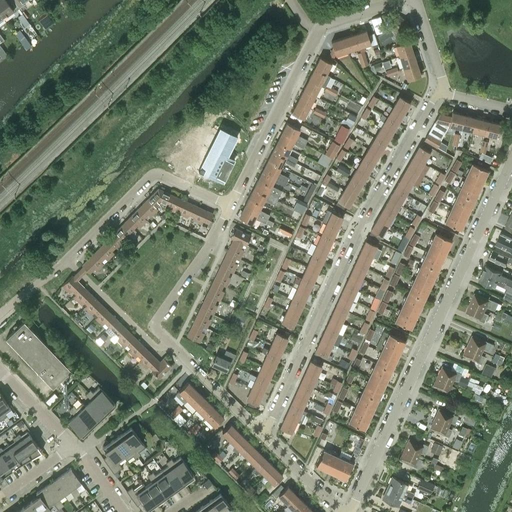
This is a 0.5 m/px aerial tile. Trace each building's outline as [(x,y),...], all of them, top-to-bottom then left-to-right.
[(18,9),(12,0),(9,0),(7,2),(5,0),(0,0),(0,14),(2,18),(13,10),(14,12),(18,9)] [(25,0),(12,0),(18,9),(24,5),(22,2),(25,0)] [(406,21),(403,19),(394,15),(388,26),(391,28),(396,44),(403,42),(400,32),(406,21)] [(354,34),(358,47),(370,43),(371,46),(378,44),(374,32),(367,34),(366,30),(354,34)] [(387,30),(377,37),(384,47),(394,40),(387,30)] [(343,37),(348,50),(358,47),(354,34),(343,37)] [(330,52),(334,57),(335,54),(336,54),(348,50),(343,37),(331,41),(333,47),(330,52)] [(399,55),(412,51),(409,40),(403,42),(396,44),(399,55)] [(357,53),(359,60),(366,58),(364,51),(357,53)] [(403,67),(416,63),(412,51),(399,55),(403,67)] [(314,68),(326,74),(331,62),(334,57),(330,52),(326,60),(320,56),(314,68)] [(359,60),(361,67),(368,64),(366,58),(359,60)] [(379,63),(373,65),(375,71),(381,69),(379,63)] [(416,63),(403,67),(407,79),(420,75),(416,63)] [(326,74),(314,68),(309,79),(320,84),(326,74)] [(320,84),(309,79),(303,90),(314,96),(320,84)] [(324,90),(329,93),(332,88),(327,85),(324,90)] [(329,93),(335,96),(337,91),(332,88),(329,93)] [(314,96),(303,90),(297,101),(309,107),(314,96)] [(393,106),(404,112),(410,102),(399,96),(393,106)] [(309,107),(297,101),(291,113),(303,118),(309,107)] [(387,117),(397,123),(404,112),(393,106),(387,117)] [(461,128),(464,115),(452,112),(451,117),(439,114),(434,122),(428,133),(427,133),(424,139),(437,147),(440,141),(449,125),(461,128)] [(397,123),(387,117),(382,114),(380,119),(384,121),(381,127),(392,133),(397,123)] [(472,131),(476,118),(464,115),(461,128),(472,131)] [(476,118),(472,131),(484,134),(488,121),(476,118)] [(488,121),(484,134),(496,137),(499,123),(488,121)] [(307,140),(297,134),(300,129),(286,122),(282,132),(299,141),(305,144),(307,140)] [(341,143),(349,129),(342,125),(334,139),(341,143)] [(220,127),(198,170),(223,182),(234,159),(227,156),(237,136),(220,127)] [(375,137),(386,143),(392,133),(381,127),(375,137)] [(299,141),(282,132),(277,141),(290,148),(293,143),(303,148),(305,144),(299,141)] [(368,148),(379,154),(386,143),(375,137),(368,148)] [(324,154),(332,158),(340,145),(332,140),(324,154)] [(288,154),(290,148),(277,141),(272,151),(285,157),(290,160),(296,163),(298,159),(295,157),(288,154)] [(424,162),(429,152),(419,146),(413,155),(424,162)] [(362,158),(373,165),(379,154),(368,148),(362,158)] [(290,160),(285,157),(272,151),(267,160),(281,167),(284,161),(294,166),(296,163),(290,160)] [(407,167),(417,173),(424,162),(413,155),(407,167)] [(357,167),(367,174),(373,165),(362,158),(357,167)] [(267,160),(263,169),(286,181),(288,177),(278,172),(281,167),(267,160)] [(474,200),(488,170),(471,163),(458,192),(474,200)] [(351,178),(361,184),(367,174),(357,167),(351,178)] [(417,173),(407,167),(401,177),(411,184),(417,173)] [(284,186),(286,181),(263,169),(258,179),(271,186),(274,181),(284,186)] [(411,184),(401,177),(395,187),(406,193),(411,184)] [(344,189),(354,196),(361,184),(351,178),(344,189)] [(269,191),(271,186),(258,179),(253,188),(276,200),(277,200),(279,195),(269,191)] [(316,193),(320,195),(324,188),(320,186),(316,193)] [(406,193),(395,187),(389,199),(399,205),(406,193)] [(166,203),(170,194),(158,188),(147,199),(155,206),(160,201),(166,203)] [(277,200),(276,200),(253,188),(248,197),(262,204),(264,200),(274,205),(277,200)] [(354,196),(344,189),(338,200),(348,206),(354,196)] [(461,229),(464,222),(474,200),(458,192),(444,222),(461,229)] [(180,210),(184,200),(170,194),(166,203),(164,206),(173,210),(175,207),(180,210)] [(259,210),(262,204),(248,197),(244,207),(257,214),(267,219),(273,222),(275,218),(266,214),(266,213),(259,210)] [(157,209),(155,206),(147,199),(137,210),(144,217),(148,213),(150,216),(157,209)] [(399,205),(389,199),(383,209),(393,215),(399,205)] [(194,216),(198,207),(184,200),(180,210),(178,213),(187,217),(189,214),(194,216)] [(208,223),(209,221),(212,213),(198,207),(194,216),(192,219),(201,223),(203,220),(208,223)] [(273,222),(267,219),(257,214),(244,207),(239,216),(252,223),(255,217),(272,225),(273,222)] [(393,215),(383,209),(377,219),(387,225),(393,215)] [(144,217),(137,210),(126,221),(133,228),(137,224),(139,227),(146,220),(144,217)] [(326,223),(337,228),(342,217),(331,211),(326,223)] [(387,225),(377,219),(371,229),(374,231),(371,235),(379,239),(387,225)] [(133,228),(126,221),(115,232),(122,239),(126,235),(128,237),(135,230),(133,228)] [(337,228),(326,223),(321,234),(332,239),(337,228)] [(278,231),(290,236),(292,232),(280,226),(278,231)] [(250,235),(234,227),(230,237),(233,239),(243,243),(246,244),(250,235)] [(122,239),(115,232),(104,243),(111,250),(115,246),(118,248),(125,241),(122,239)] [(438,270),(451,240),(435,233),(421,262),(438,270)] [(332,239),(321,234),(316,245),(327,250),(332,239)] [(511,250),(511,238),(501,234),(497,244),(511,250)] [(233,239),(227,252),(236,257),(239,258),(243,249),(240,248),(243,243),(233,239)] [(360,252),(371,257),(376,245),(365,240),(360,252)] [(111,250),(104,243),(93,254),(101,261),(104,257),(107,259),(114,252),(111,250)] [(327,250),(316,245),(312,254),(323,259),(327,250)] [(511,257),(494,249),(490,257),(505,265),(507,261),(511,263),(511,257)] [(236,257),(227,252),(220,266),(229,271),(232,272),(237,263),(234,262),(236,257)] [(355,263),(366,268),(371,257),(360,252),(355,263)] [(400,255),(394,252),(391,258),(397,260),(400,255)] [(103,263),(101,261),(93,254),(82,265),(83,266),(80,269),(84,273),(87,270),(89,272),(94,268),(96,270),(103,263)] [(323,259),(312,254),(306,268),(317,273),(323,259)] [(406,265),(411,267),(415,259),(410,257),(406,265)] [(424,299),(425,298),(438,270),(421,262),(408,291),(424,299)] [(366,268),(355,263),(350,273),(362,278),(366,268)] [(511,279),(501,274),(502,272),(486,265),(483,273),(511,286),(511,279)] [(229,271),(220,266),(213,280),(223,285),(226,286),(230,277),(227,276),(229,271)] [(317,273),(306,268),(301,277),(313,282),(317,273)] [(362,278),(350,273),(345,284),(357,289),(362,278)] [(511,286),(483,273),(479,280),(494,288),(496,283),(507,289),(507,290),(511,291),(511,286)] [(76,293),(83,286),(77,280),(79,277),(76,274),(73,276),(72,275),(62,285),(69,292),(72,290),(76,293)] [(313,282),(301,277),(296,275),(294,281),(299,283),(296,288),(308,293),(313,282)] [(384,290),(389,279),(383,277),(379,288),(384,290)] [(223,285),(213,280),(207,294),(216,299),(219,300),(223,291),(220,290),(223,285)] [(357,289),(345,284),(340,295),(351,300),(357,289)] [(87,304),(94,297),(83,286),(76,293),(73,296),(80,303),(83,300),(87,304)] [(308,293),(296,288),(292,298),(303,303),(308,293)] [(374,298),(378,300),(384,290),(379,288),(374,298)] [(411,328),(414,322),(424,299),(408,291),(394,321),(411,328)] [(216,299),(207,294),(200,308),(209,312),(212,314),(217,305),(214,303),(216,299)] [(493,301),(489,299),(488,301),(474,294),(470,303),(484,309),(485,306),(495,311),(498,304),(493,301)] [(351,300),(340,295),(335,306),(346,311),(351,300)] [(98,315),(105,308),(94,297),(87,304),(84,307),(91,314),(94,311),(98,315)] [(303,303),(292,298),(287,309),(298,314),(303,303)] [(374,298),(369,307),(374,309),(378,300),(374,298)] [(488,315),(482,312),(484,309),(470,303),(466,312),(480,318),(479,320),(484,322),(488,315)] [(330,317),(341,322),(346,311),(335,306),(330,317)] [(108,326),(116,319),(105,308),(98,315),(95,318),(102,324),(105,322),(108,326)] [(209,312),(200,308),(194,322),(203,326),(206,328),(210,319),(207,317),(209,312)] [(365,319),(370,321),(374,311),(369,308),(365,319)] [(298,314),(287,309),(281,321),(292,326),(298,314)] [(232,323),(241,327),(246,317),(237,313),(232,323)] [(326,327),(337,332),(341,322),(330,317),(326,327)] [(119,337),(127,330),(116,319),(108,326),(106,328),(113,335),(116,333),(119,337)] [(5,338),(52,387),(70,370),(23,321),(5,338)] [(364,321),(362,324),(359,331),(364,333),(369,323),(364,321)] [(194,322),(187,336),(199,342),(203,333),(200,331),(203,326),(194,322)] [(337,332),(326,327),(321,338),(332,343),(337,332)] [(130,348),(138,340),(127,330),(119,337),(117,339),(124,346),(126,344),(130,348)] [(253,340),(258,343),(263,333),(257,331),(255,335),(253,340)] [(271,344),(282,349),(287,338),(276,332),(271,344)] [(350,339),(359,343),(362,336),(353,332),(350,339)] [(391,370),(395,363),(405,341),(389,333),(375,363),(391,370)] [(467,346),(481,352),(482,349),(487,351),(490,344),(485,342),(485,343),(472,337),(467,346)] [(332,343),(321,338),(315,350),(316,350),(315,353),(323,357),(324,354),(326,355),(332,343)] [(141,358),(148,351),(138,340),(130,348),(128,350),(136,357),(138,355),(141,358)] [(282,349),(271,344),(266,354),(277,359),(282,349)] [(479,356),(481,352),(467,346),(463,354),(477,361),(476,362),(481,364),(483,358),(479,356)] [(232,362),(235,354),(226,350),(222,357),(216,355),(212,365),(225,371),(230,361),(232,362)] [(159,362),(148,351),(141,358),(139,361),(146,368),(148,365),(152,369),(159,362)] [(277,359),(266,354),(262,364),(273,369),(277,359)] [(159,362),(152,369),(151,370),(159,378),(171,365),(164,358),(159,362)] [(306,371),(317,376),(321,366),(310,361),(306,371)] [(378,400),(378,398),(391,370),(375,363),(361,392),(378,400)] [(481,373),(491,377),(495,367),(485,363),(481,373)] [(273,369),(262,364),(257,376),(268,381),(273,369)] [(438,376),(451,382),(453,379),(457,381),(460,374),(456,372),(455,373),(442,367),(438,376)] [(317,376),(306,371),(300,382),(312,387),(317,376)] [(268,381),(257,376),(256,376),(250,373),(248,378),(254,381),(251,387),(263,392),(268,381)] [(450,385),(451,382),(438,376),(434,385),(447,391),(446,392),(451,394),(454,387),(450,385)] [(188,400),(197,391),(188,381),(179,391),(188,400)] [(312,387),(300,382),(295,394),(306,398),(312,387)] [(471,391),(474,392),(477,394),(481,386),(474,383),(472,387),(471,391)] [(87,392),(107,412),(115,404),(98,386),(92,392),(90,390),(87,392)] [(263,392),(251,387),(246,398),(257,404),(263,392)] [(197,391),(188,400),(197,409),(206,399),(197,391)] [(107,412),(87,392),(85,394),(91,400),(85,406),(99,420),(107,412)] [(364,429),(367,422),(378,400),(361,392),(348,421),(364,429)] [(484,397),(477,394),(474,393),(472,397),(481,402),(484,397)] [(0,414),(3,419),(6,416),(5,414),(11,409),(7,403),(1,396),(0,394),(0,414)] [(306,398),(295,394),(290,404),(302,409),(306,398)] [(206,399),(197,409),(206,418),(215,409),(206,399)] [(99,420),(85,406),(81,402),(75,408),(73,406),(71,408),(90,428),(99,420)] [(316,403),(314,408),(318,410),(322,412),(324,407),(316,403)] [(454,412),(456,407),(448,403),(445,408),(454,412)] [(178,404),(174,409),(179,413),(183,409),(178,404)] [(302,409),(290,404),(285,415),(297,420),(302,409)] [(464,417),(466,412),(456,407),(454,412),(464,417)] [(90,428),(71,408),(68,410),(74,416),(68,422),(82,436),(90,428)] [(170,413),(174,418),(179,413),(174,409),(170,413)] [(215,409),(206,418),(214,426),(223,417),(215,409)] [(434,418),(447,424),(448,422),(453,424),(457,417),(452,415),(451,416),(438,410),(434,418)] [(463,420),(473,425),(477,416),(466,412),(463,420)] [(280,427),(291,432),(297,420),(285,415),(280,427)] [(447,424),(434,418),(430,426),(444,432),(443,433),(448,436),(451,429),(447,426),(447,424)] [(196,422),(192,426),(196,431),(200,426),(196,422)] [(230,441),(239,432),(231,424),(222,433),(230,441)] [(192,435),(196,431),(192,426),(187,431),(192,435)] [(121,433),(137,456),(140,455),(138,452),(145,447),(130,427),(121,433)] [(15,436),(30,457),(40,450),(37,445),(31,438),(27,432),(21,436),(19,434),(15,436)] [(236,453),(239,449),(247,441),(239,432),(230,441),(235,446),(232,449),(236,453)] [(123,457),(126,460),(132,456),(134,458),(137,456),(121,433),(111,440),(123,457)] [(8,445),(21,463),(30,457),(15,436),(12,439),(14,441),(8,445)] [(452,441),(442,437),(439,442),(450,447),(452,441)] [(123,457),(111,440),(102,447),(108,455),(103,459),(113,474),(122,468),(117,461),(123,457)] [(405,449),(418,455),(419,452),(424,454),(427,446),(423,444),(422,446),(409,440),(405,449)] [(248,458),(257,450),(247,441),(239,449),(248,458)] [(454,441),(452,446),(458,449),(461,444),(454,441)] [(430,451),(438,455),(443,446),(434,442),(430,451)] [(0,447),(0,453),(12,470),(21,463),(8,445),(2,449),(0,447)] [(345,480),(353,463),(323,449),(316,466),(345,480)] [(421,460),(417,458),(418,455),(405,449),(401,458),(414,464),(413,466),(418,468),(421,460)] [(256,467),(265,458),(257,450),(248,458),(256,467)] [(0,473),(2,477),(12,470),(0,453),(0,473)] [(168,461),(185,484),(194,477),(180,457),(173,461),(171,459),(168,461)] [(265,475),(274,467),(265,458),(256,467),(265,475)] [(185,484),(168,461),(165,463),(167,465),(161,470),(175,490),(185,484)] [(274,467),(265,475),(274,484),(282,475),(274,467)] [(75,487),(81,483),(70,468),(61,474),(77,496),(80,494),(75,487)] [(175,490),(161,470),(154,475),(152,472),(150,474),(166,497),(175,490)] [(74,498),(77,496),(61,474),(53,480),(64,495),(69,491),(74,498)] [(166,497),(150,474),(147,476),(152,482),(145,487),(157,504),(166,497)] [(414,493),(405,489),(408,483),(392,476),(388,484),(389,485),(388,488),(411,499),(414,493)] [(417,488),(429,493),(434,484),(421,479),(417,488)] [(58,499),(64,495),(53,480),(45,486),(60,508),(63,505),(58,499)] [(145,487),(144,486),(142,483),(133,490),(131,487),(126,491),(137,506),(141,502),(147,510),(157,504),(145,487)] [(287,504),(296,495),(287,486),(284,489),(280,485),(272,493),(276,498),(278,495),(287,504)] [(57,510),(60,508),(45,486),(36,492),(38,495),(47,507),(47,506),(52,503),(57,510)] [(400,499),(410,503),(411,499),(388,488),(387,491),(386,491),(382,499),(397,506),(400,499)] [(210,500),(218,511),(233,511),(220,493),(210,500)] [(46,511),(50,510),(47,506),(47,507),(38,495),(30,501),(38,511),(46,511)] [(295,511),(296,511),(305,503),(296,495),(287,504),(295,511)] [(201,506),(204,511),(218,511),(210,500),(201,506)] [(38,511),(30,501),(22,507),(25,511),(38,511)] [(313,511),(305,503),(296,511),(313,511)]
